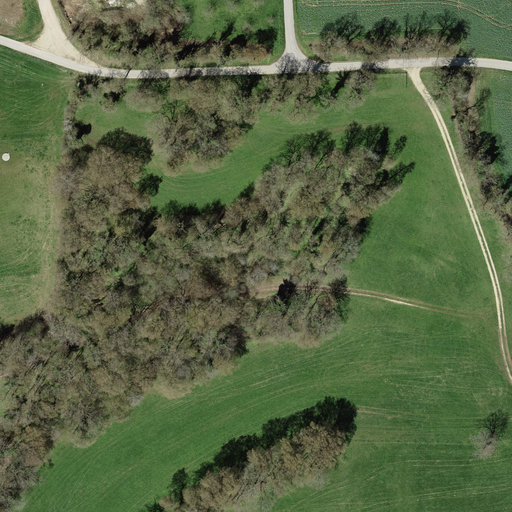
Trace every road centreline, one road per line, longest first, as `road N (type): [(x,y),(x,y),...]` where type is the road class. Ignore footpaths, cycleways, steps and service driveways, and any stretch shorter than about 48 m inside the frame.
road 1 (track): [(0,378),(41,369),(129,320),(274,286),(376,293),(502,327)]
road 2 (unclassified): [(511,67),(87,71),(0,40)]
road 3 (track): [(511,375),(493,275),(414,63)]
road 4 (track): [(54,293),(59,146),(71,67)]
